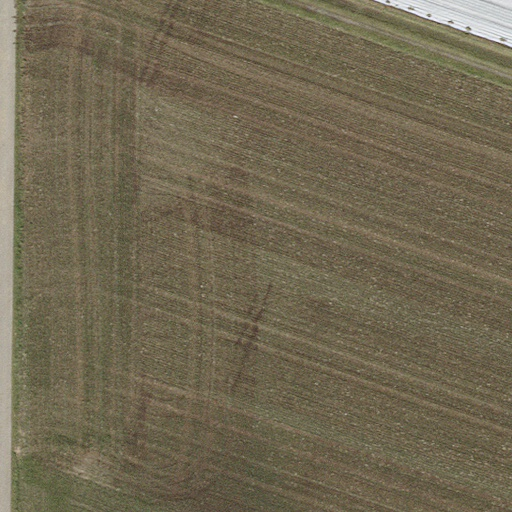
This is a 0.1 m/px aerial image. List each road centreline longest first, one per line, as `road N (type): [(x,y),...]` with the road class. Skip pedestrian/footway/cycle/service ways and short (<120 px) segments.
road 1 (track): [(7,0),(0,511)]
road 2 (track): [(293,0),(511,75)]
